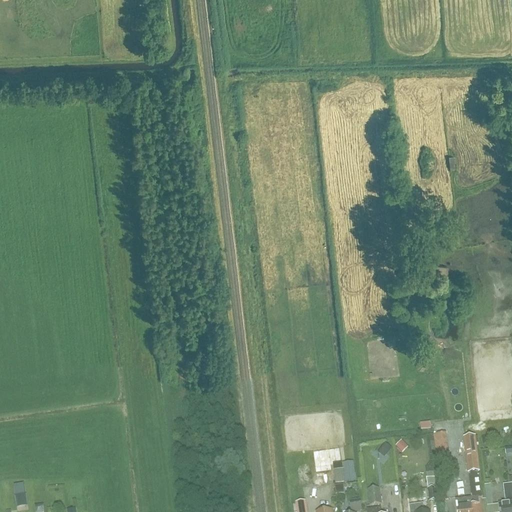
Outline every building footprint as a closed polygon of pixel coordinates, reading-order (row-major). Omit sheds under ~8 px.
[(422,431),(433,431),(433,423),(422,424),(422,431)] [(433,435),(434,446),(437,466),(448,464),(444,434),(433,435)] [(479,473),(478,467),(475,445),(478,444),(477,437),(464,439),(467,474),(470,474),(470,477),(468,477),(471,496),(472,496),(472,498),(455,500),(456,511),(481,511),(480,499),(482,499),(479,476),(477,476),(477,473),(479,473)] [(397,447),(404,455),(410,449),(403,441),(397,447)] [(384,444),(377,453),(384,458),(391,449),(384,444)] [(345,483),(355,481),(353,462),(342,464),(345,483)] [(344,482),(343,477),(343,470),(333,471),(335,483),(344,482)] [(508,477),(503,478),(504,486),(503,486),(505,499),(506,499),(506,504),(498,505),(498,511),(511,511),(511,505),(509,485),(508,477)] [(437,501),(435,489),(434,478),(426,479),(427,490),(428,502),(437,501)] [(490,485),(484,486),(487,506),(493,506),(490,485)] [(16,508),(28,506),(26,495),(14,497),(16,508)] [(309,511),(308,501),(297,502),(298,511),(309,511)] [(355,511),(361,511),(359,501),(349,502),(350,511),(355,511)]
